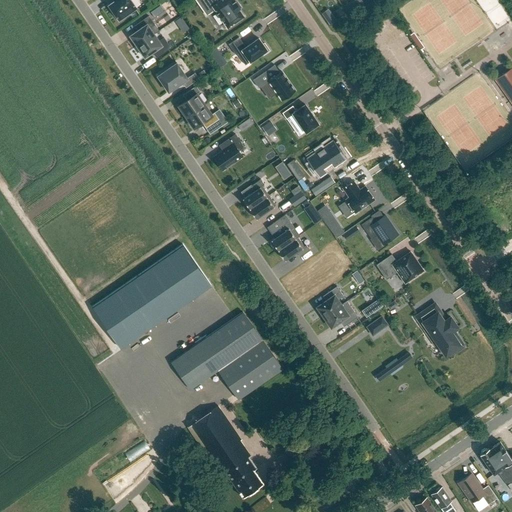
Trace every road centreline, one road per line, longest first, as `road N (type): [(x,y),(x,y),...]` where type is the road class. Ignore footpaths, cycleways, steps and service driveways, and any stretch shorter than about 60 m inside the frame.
road 1 (residential): [(78,0),(376,431)]
road 2 (unclassified): [(511,318),(293,0)]
road 3 (tertiary): [(368,511),(511,412)]
